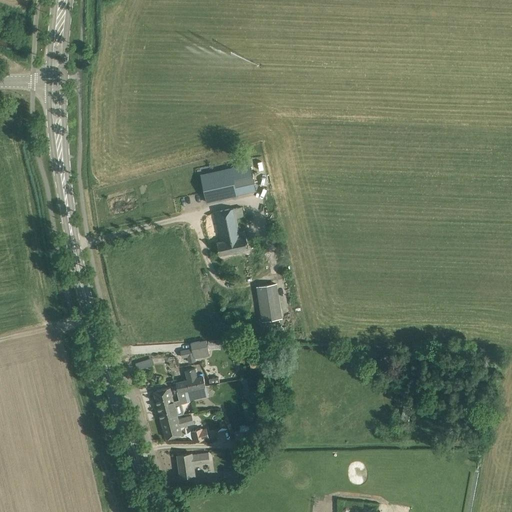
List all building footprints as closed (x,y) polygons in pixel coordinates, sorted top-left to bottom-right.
[(203,181),(212,203),(239,193),(238,191),(258,183),(249,159),(228,167),(229,171),(203,181)] [(244,215),(243,210),(242,206),(235,208),(235,207),(214,212),(221,241),(217,242),(220,254),(249,248),(246,235),(241,237),(237,217),(244,215)] [(264,247),(252,249),(258,283),(272,281),(268,255),(265,256),(264,247)] [(266,335),(284,332),(276,284),(258,286),(266,335)] [(221,350),(230,349),(230,339),(220,340),(221,350)] [(210,354),(209,348),(207,340),(200,342),(200,341),(191,343),(193,348),(188,349),(188,348),(187,348),(187,350),(181,351),(183,357),(188,356),(189,361),(195,360),(195,357),(198,356),(197,353),(201,352),(202,355),(210,354)] [(208,341),(209,348),(220,347),(220,340),(208,341)] [(176,379),(172,380),(175,392),(177,392),(177,391),(183,390),(183,392),(206,387),(204,376),(197,377),(195,367),(186,370),(188,379),(180,381),(180,380),(176,380),(176,379)] [(240,380),(244,399),(258,396),(257,388),(253,389),(251,377),(240,380)] [(154,391),(158,405),(174,401),(170,387),(154,391)] [(206,387),(183,392),(185,398),(185,401),(209,395),(206,387)] [(174,401),(158,405),(161,418),(177,414),(183,412),(181,403),(186,402),(185,401),(185,398),(179,399),(174,401)] [(179,419),(177,414),(161,418),(166,438),(176,435),(182,433),(180,426),(194,422),(192,416),(179,419)] [(196,441),(209,437),(207,429),(202,430),(201,428),(193,430),(196,441)] [(250,430),(236,430),(236,440),(250,440),(250,430)] [(181,477),(191,475),(195,475),(194,468),(195,468),(194,463),(203,462),(203,468),(211,467),(209,453),(201,454),(202,455),(193,456),(192,453),(178,455),(181,477)] [(238,471),(224,472),(224,480),(238,479),(238,471)]
